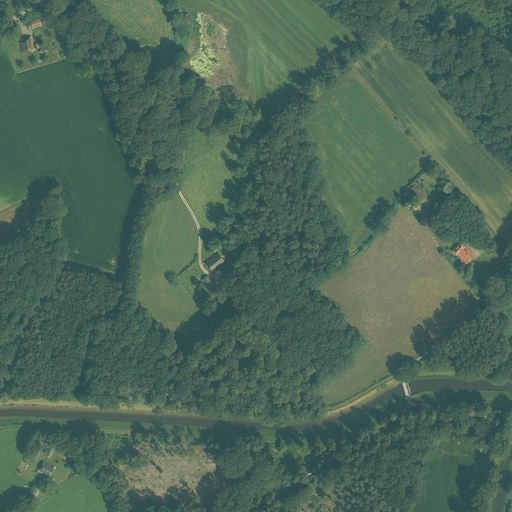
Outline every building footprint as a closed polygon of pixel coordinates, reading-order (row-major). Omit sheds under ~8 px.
[(29,30),(42,24),(39,19),(26,25),(29,30)] [(22,52),(34,50),(32,37),(21,39),(21,43),(20,43),(22,52)] [(421,200),(427,194),(417,183),(410,189),(421,200)] [(449,198),(445,194),(443,197),(441,195),(438,198),(443,203),(449,198)] [(456,255),(457,254),(465,246),(461,242),(452,251),(456,255)] [(465,246),(457,254),(467,263),(474,255),(465,246)] [(238,259),(241,253),(235,250),(232,256),(238,259)] [(219,265),(224,261),(218,253),(212,258),(213,258),(206,263),(211,270),(218,265),(219,265)] [(210,292),(215,288),(206,276),(201,281),(210,292)] [(39,457),(42,449),(34,445),(32,449),(35,450),(33,454),(34,454),(33,456),(36,458),(37,456),(39,457)] [(51,457),(55,448),(50,446),(46,455),(51,457)] [(49,477),(54,467),(44,462),(39,471),(49,477)]
